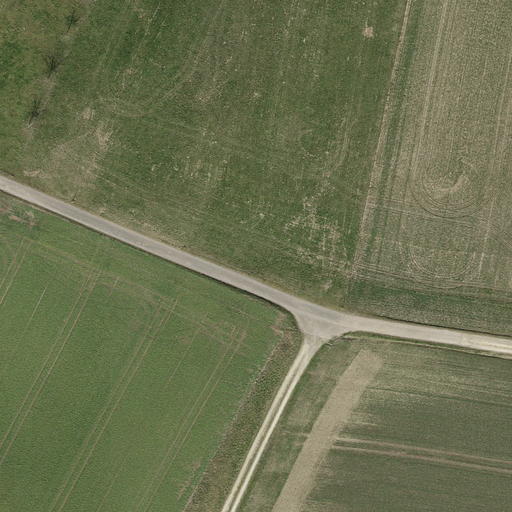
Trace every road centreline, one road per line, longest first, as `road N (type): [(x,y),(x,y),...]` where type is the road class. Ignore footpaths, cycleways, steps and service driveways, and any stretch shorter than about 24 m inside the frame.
road 1 (track): [(323,315),(0,183)]
road 2 (track): [(323,315),(228,511)]
road 3 (track): [(511,346),(323,315)]
